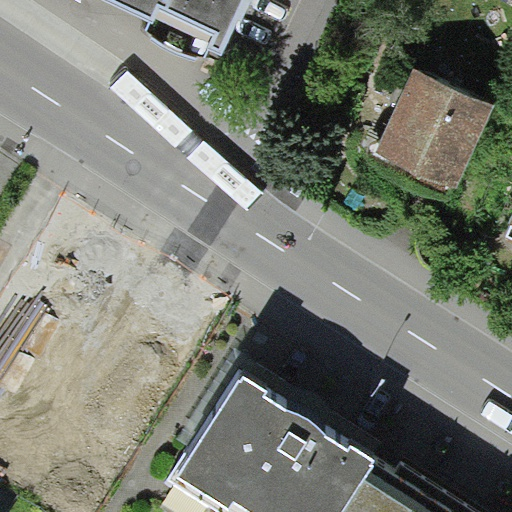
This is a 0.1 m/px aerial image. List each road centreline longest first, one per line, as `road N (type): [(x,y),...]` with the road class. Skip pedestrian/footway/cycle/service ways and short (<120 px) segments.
road 1 (secondary): [(202,193),(511,393)]
road 2 (secondary): [(0,62),(202,193)]
road 3 (residential): [(202,193),(299,0)]
